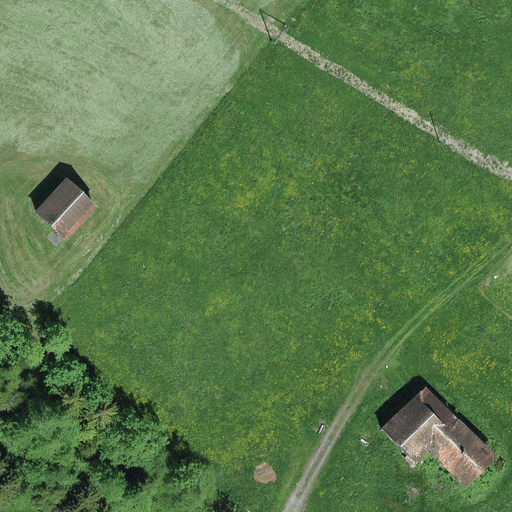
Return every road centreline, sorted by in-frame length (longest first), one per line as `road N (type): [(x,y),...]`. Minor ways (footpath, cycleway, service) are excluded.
road 1 (track): [(0,294),(79,376),(235,511)]
road 2 (track): [(291,511),(375,369)]
